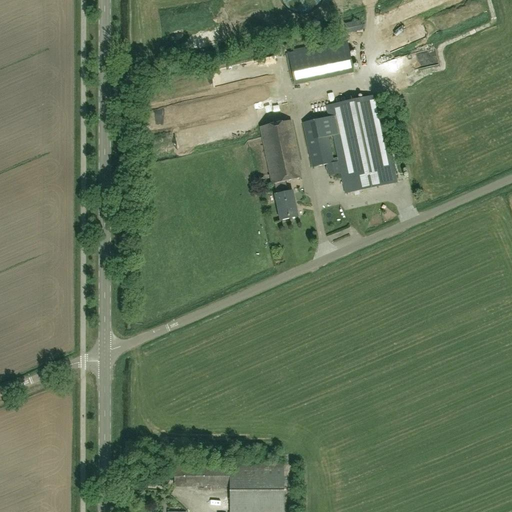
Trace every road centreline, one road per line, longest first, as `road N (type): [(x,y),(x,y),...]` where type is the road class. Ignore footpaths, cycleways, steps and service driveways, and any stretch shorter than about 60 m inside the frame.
road 1 (unclassified): [(104,355),(511,179)]
road 2 (secondary): [(104,355),(104,0)]
road 3 (secondary): [(104,511),(104,355)]
